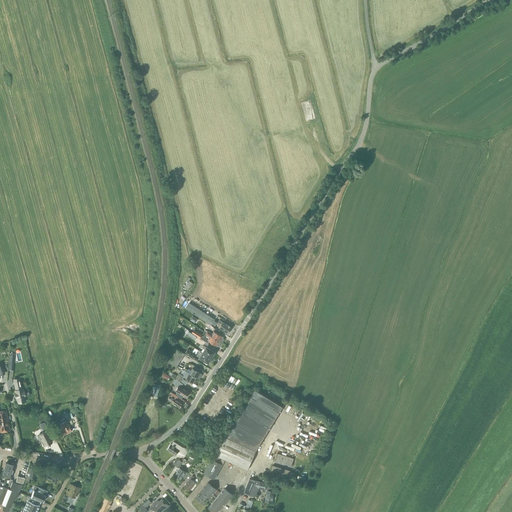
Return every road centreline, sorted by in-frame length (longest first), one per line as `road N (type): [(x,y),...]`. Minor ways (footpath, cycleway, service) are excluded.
road 1 (unclassified): [(154,444),(186,414),(355,149),(376,66)]
road 2 (track): [(144,324),(94,455)]
road 3 (unclassified): [(376,66),(490,0)]
